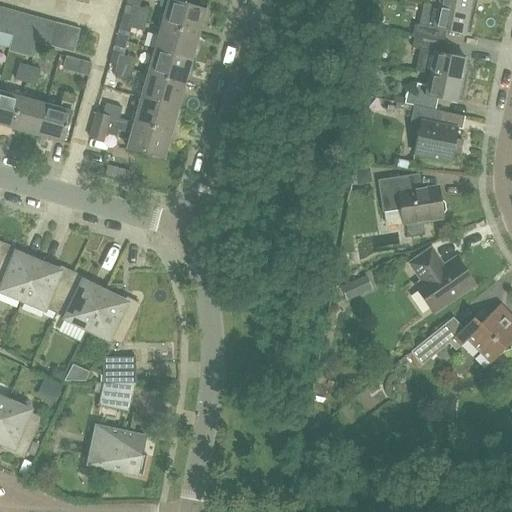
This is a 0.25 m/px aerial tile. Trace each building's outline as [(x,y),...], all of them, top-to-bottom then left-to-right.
[(126,0),(125,4),(132,6),(129,17),(130,17),(147,22),(149,10),(139,8),(141,0),(126,0)] [(441,0),(440,7),(476,14),(478,0),(441,0)] [(168,1),(161,26),(199,36),(206,12),(168,1)] [(476,14),(440,7),(426,4),(421,26),(417,25),(414,36),(416,37),(439,41),(441,30),(466,36),(467,33),(472,33),(476,14)] [(0,7),(0,32),(4,33),(10,10),(0,7)] [(10,10),(4,33),(15,37),(22,13),(10,10)] [(22,13),(15,37),(27,40),(33,16),(22,13)] [(33,16),(27,40),(36,42),(38,43),(45,19),(33,16)] [(130,17),(127,27),(131,28),(144,32),(147,22),(130,17)] [(45,19),(38,43),(50,46),(56,23),(45,19)] [(56,23),(50,46),(62,50),(68,26),(56,23)] [(68,26),(62,50),(73,53),(80,29),(68,26)] [(161,26),(154,50),(192,60),(199,36),(161,26)] [(434,63),(432,75),(468,82),(472,63),(467,62),(468,59),(443,54),(445,42),(439,41),(416,37),(414,48),(426,51),(424,61),(434,63)] [(154,50),(147,74),(185,85),(192,60),(154,50)] [(119,55),(116,65),(133,70),(135,59),(119,55)] [(66,57),(62,70),(88,77),(91,69),(92,64),(66,57)] [(19,63),(14,80),(25,83),(29,66),(19,63)] [(116,65),(113,76),(130,81),(133,70),(116,65)] [(29,66),(25,83),(36,87),(40,69),(29,66)] [(147,74),(140,99),(178,109),(185,85),(147,74)] [(406,104),(415,106),(431,109),(433,98),(458,103),(459,100),(464,101),(468,82),(432,75),(429,86),(419,84),(417,94),(409,93),(406,104)] [(0,92),(0,125),(12,129),(21,98),(0,92)] [(45,105),(37,135),(62,142),(75,96),(64,93),(60,109),(45,105)] [(21,98),(12,129),(37,135),(45,105),(21,98)] [(140,99),(133,123),(171,134),(178,109),(140,99)] [(105,103),(102,114),(119,119),(122,108),(105,103)] [(461,153),(464,141),(457,139),(459,129),(442,125),(445,112),(431,109),(415,106),(411,128),(421,130),(416,155),(452,162),(454,152),(461,153)] [(96,112),(89,137),(103,141),(105,134),(116,137),(118,130),(130,134),(126,148),(164,159),(171,134),(133,123),(119,119),(102,114),(96,112)] [(354,170),(357,185),(372,183),(370,167),(354,170)] [(425,230),(424,221),(445,218),(444,214),(447,211),(446,203),(442,201),(440,188),(411,192),(409,176),(379,180),(384,213),(403,210),(405,224),(408,224),(409,232),(413,235),(422,234),(425,230)] [(0,291),(23,301),(39,262),(22,255),(24,252),(7,245),(0,262),(0,288),(1,289),(0,291)] [(435,313),(476,285),(457,258),(443,268),(438,262),(440,260),(433,249),(411,264),(423,281),(416,286),(435,313)] [(111,277),(122,279),(127,258),(115,256),(111,277)] [(47,308),(57,312),(74,273),(58,266),(56,269),(39,262),(23,301),(46,310),(47,308)] [(67,316),(65,319),(88,330),(106,292),(89,284),(91,281),(74,273),(57,312),(67,316)] [(355,279),(362,293),(373,288),(366,275),(355,279)] [(111,338),(122,343),(141,304),(124,296),(122,300),(106,292),(88,330),(110,341),(111,338)] [(491,364),(505,350),(507,351),(511,350),(511,348),(511,344),(511,343),(511,316),(501,305),(490,316),(484,310),(465,329),(454,318),(412,352),(423,366),(450,344),(457,351),(468,340),(491,364)] [(137,358),(104,358),(104,384),(137,384),(137,358)] [(48,377),(59,382),(64,372),(53,367),(48,377)] [(130,412),(137,384),(104,384),(99,404),(130,412)] [(0,421),(9,400),(0,396),(0,421)] [(8,450),(25,457),(41,418),(31,413),(32,410),(9,400),(0,421),(0,442),(9,446),(8,450)] [(91,465),(144,476),(148,456),(142,454),(146,437),(99,427),(91,465)]
